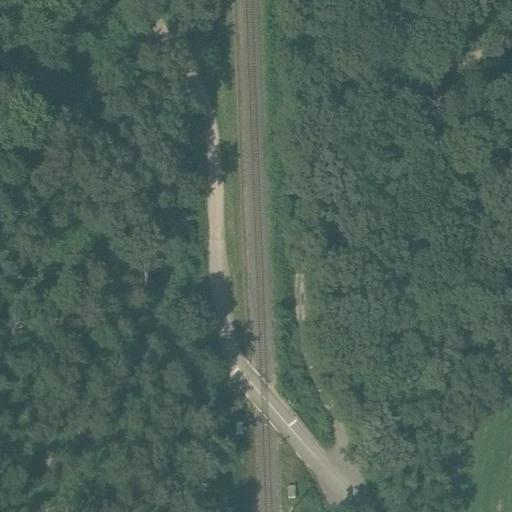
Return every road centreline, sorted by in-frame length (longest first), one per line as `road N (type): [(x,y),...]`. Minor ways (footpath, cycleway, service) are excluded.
road 1 (track): [(363,504),(310,374),(301,255),(334,104),(511,42)]
road 2 (track): [(140,0),(213,98),(217,361),(368,511)]
